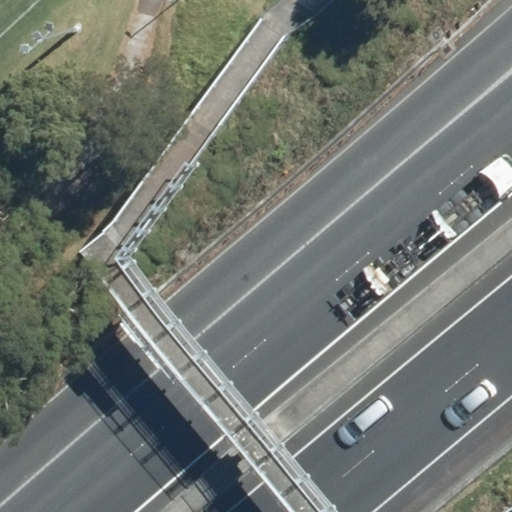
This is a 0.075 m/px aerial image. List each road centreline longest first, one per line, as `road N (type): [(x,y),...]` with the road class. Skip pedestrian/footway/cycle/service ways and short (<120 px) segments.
road 1 (motorway): [(195,388),(511,81)]
road 2 (motorway): [(195,388),(511,137)]
road 3 (motorway): [(511,370),(343,511)]
road 4 (motorway): [(52,511),(195,388)]
